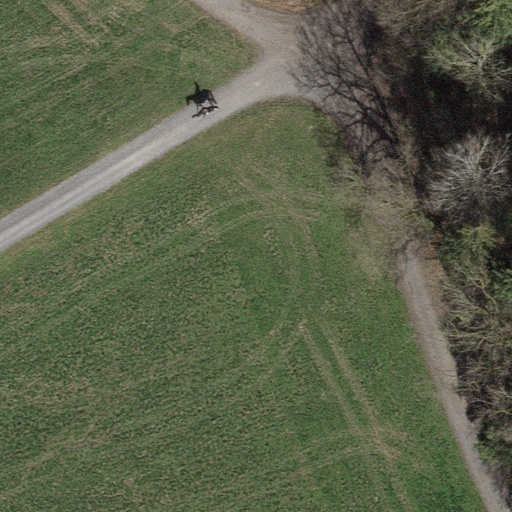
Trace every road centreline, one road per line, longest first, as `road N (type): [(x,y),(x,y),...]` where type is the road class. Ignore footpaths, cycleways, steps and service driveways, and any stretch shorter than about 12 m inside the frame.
road 1 (track): [(294,70),(364,125),(446,371),(507,511)]
road 2 (track): [(0,243),(294,70)]
